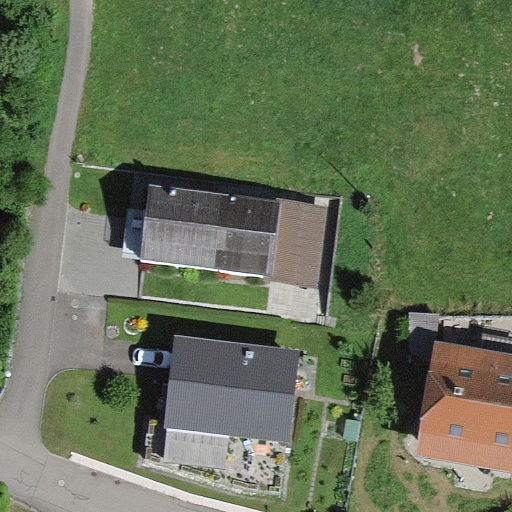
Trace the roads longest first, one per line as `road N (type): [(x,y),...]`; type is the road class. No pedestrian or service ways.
road 1 (residential): [(81,0),(13,465)]
road 2 (unclassified): [(13,465),(137,511)]
